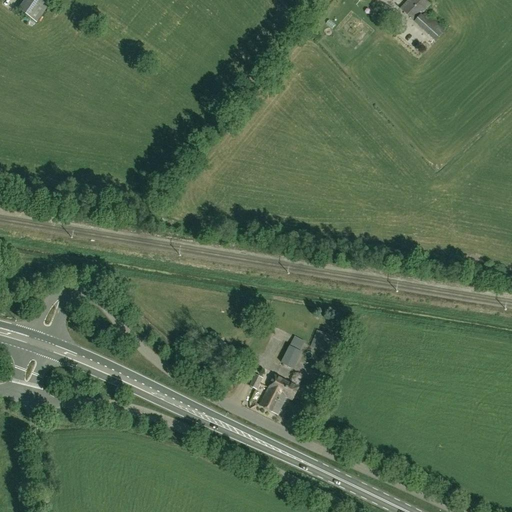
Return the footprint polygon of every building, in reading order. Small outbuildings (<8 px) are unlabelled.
[(26,0),(19,11),(36,22),(51,0),(26,0)] [(433,5),(428,0),(410,0),(402,8),(416,21),(433,5)] [(329,353),(335,338),(317,331),(311,347),(329,353)] [(296,339),(294,344),(304,347),(306,343),(296,339)] [(293,369),(302,352),(290,346),(281,363),(293,369)] [(255,375),(249,386),(257,390),(262,379),(255,375)] [(275,375),(270,384),(281,390),(280,393),(289,398),(293,400),(299,387),(275,375)] [(287,397),(289,398),(280,393),(281,390),(270,384),(260,405),(278,415),(287,397)]
